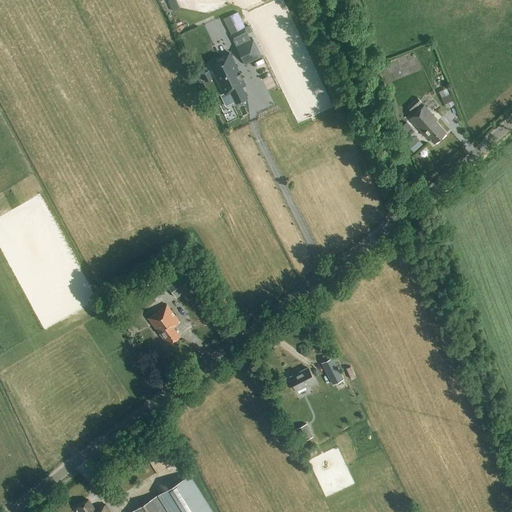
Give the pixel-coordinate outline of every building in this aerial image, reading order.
[(245,28),(240,30),(230,36),(233,41),(248,33),(245,28)] [(235,46),(245,65),(261,56),(252,38),(235,46)] [(246,97),(241,86),(245,84),(229,52),(208,62),(223,94),(230,91),(235,102),(246,97)] [(212,78),(208,71),(202,74),(205,81),(212,78)] [(440,98),(444,105),(451,101),(448,95),(440,98)] [(405,107),(410,112),(420,103),(416,98),(405,107)] [(424,105),(408,118),(425,136),(426,135),(434,143),(446,132),(436,121),(437,120),(424,105)] [(414,135),(406,143),(413,152),(422,144),(414,135)] [(419,157),(425,154),(422,148),(416,151),(419,157)] [(160,275),(177,297),(187,290),(201,279),(184,257),(160,275)] [(179,321),(166,304),(148,317),(167,344),(179,336),(172,326),(179,321)] [(332,384),(343,378),(332,357),(320,363),(332,384)] [(308,367),(289,377),(297,391),(310,384),(310,386),(316,383),(308,367)] [(333,405),(326,409),(331,416),(338,412),(333,405)] [(312,436),(306,423),(295,428),(301,441),(312,436)] [(213,511),(190,474),(152,498),(129,511),(213,511)] [(88,500),(76,507),(73,509),(75,511),(110,511),(106,504),(95,511),(88,500)]
